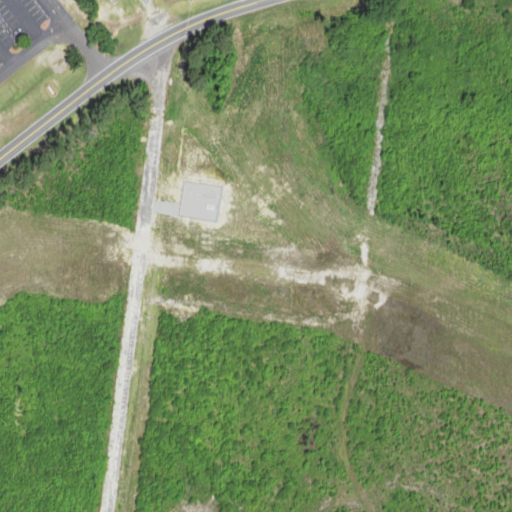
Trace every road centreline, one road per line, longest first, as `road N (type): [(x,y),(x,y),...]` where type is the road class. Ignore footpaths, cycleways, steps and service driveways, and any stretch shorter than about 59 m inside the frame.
road 1 (track): [(104,511),(164,38)]
road 2 (residential): [(0,159),(164,38),(264,0)]
